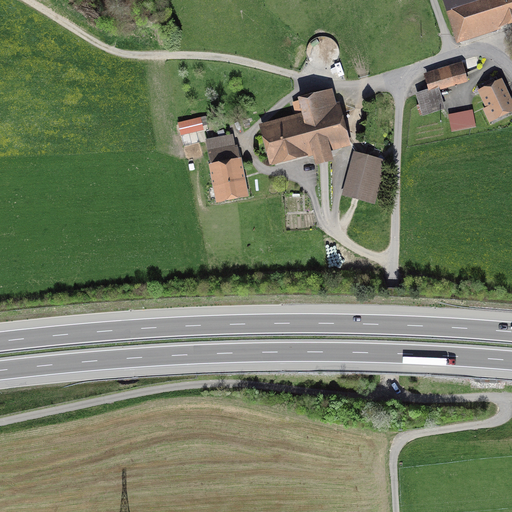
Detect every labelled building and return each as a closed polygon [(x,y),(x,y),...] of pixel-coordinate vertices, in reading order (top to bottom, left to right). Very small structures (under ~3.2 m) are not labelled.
[(451,0),(445,2),(456,37),(511,18),(511,0),(482,0),(457,8),(453,0),(451,0)] [(450,73),(427,80),(430,91),(418,94),(424,114),(442,108),(437,89),(466,80),(462,66),(449,70),(450,73)] [(483,92),(494,116),(511,108),(500,84),(483,92)] [(338,111),(337,111),(332,92),(301,101),(303,106),(296,108),(297,116),(304,114),(306,119),(296,122),(296,121),(266,129),(274,159),(304,151),(304,150),(313,147),(317,161),(317,172),(318,188),(331,185),(330,157),(327,144),(346,139),(338,111)] [(450,117),(453,131),(474,127),(471,113),(450,117)] [(178,123),(180,132),(202,126),(202,125),(207,123),(205,116),(178,123)] [(220,197),(243,193),(234,148),(212,152),(220,197)] [(347,194),(373,201),(383,166),(376,164),(377,161),(358,155),(347,194)]
